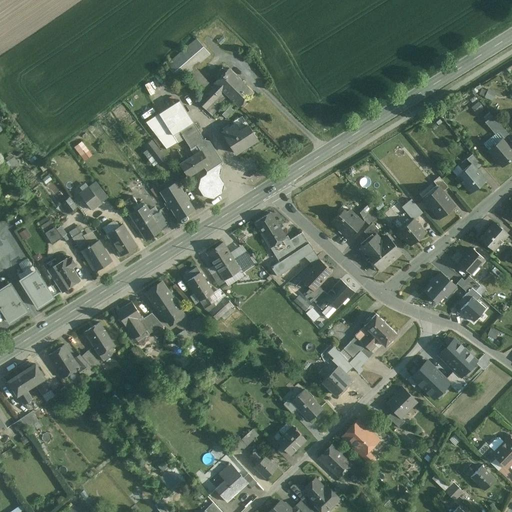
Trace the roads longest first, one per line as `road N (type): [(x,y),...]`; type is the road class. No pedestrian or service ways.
road 1 (primary): [(272,186),(0,356)]
road 2 (primary): [(511,36),(272,186)]
road 3 (residential): [(431,321),(415,350),(249,511)]
road 4 (residential): [(385,292),(511,181)]
road 5 (unclassified): [(272,186),(385,292)]
